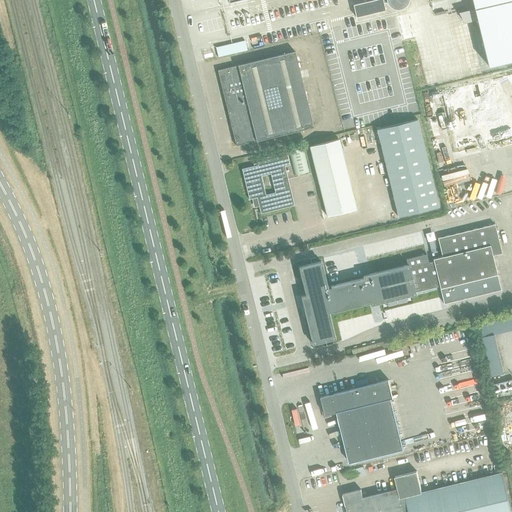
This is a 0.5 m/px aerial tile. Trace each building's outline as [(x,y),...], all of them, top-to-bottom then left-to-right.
[(511,0),(228,0),(229,2),(238,0),(471,0),(488,66),(511,59),(511,0)] [(382,0),(370,0),(352,4),(356,17),(385,10),(382,0)] [(416,14),(404,17),(408,34),(420,31),(416,14)] [(220,56),(235,52),(236,53),(250,50),(247,38),(217,45),(220,56)] [(217,70),(236,146),(313,127),(294,52),(217,70)] [(426,72),(437,70),(434,56),(423,58),(426,72)] [(442,91),(456,148),(479,143),(480,147),(485,145),(484,141),(511,134),(511,74),(491,79),(491,80),(471,85),(471,84),(442,91)] [(423,96),(434,137),(440,136),(430,94),(423,96)] [(417,119),(377,129),(398,217),(439,207),(417,119)] [(309,146),(327,216),(356,209),(339,139),(309,146)] [(444,143),(438,145),(439,152),(446,150),(444,143)] [(288,152),(294,175),(309,172),(303,148),(288,152)] [(289,165),(286,152),(256,159),(258,165),(241,169),(249,199),(253,198),(254,205),(258,204),(260,211),(260,214),(294,205),(284,166),(289,165)] [(298,267),(305,296),(301,298),(303,306),(312,345),(335,339),(329,314),(376,302),(376,304),(416,295),(415,292),(439,286),(443,304),(501,290),(492,256),(501,254),(494,225),(437,239),(441,257),(432,259),(432,261),(428,263),(426,254),(405,259),(407,265),(369,275),(370,277),(327,287),(321,262),(298,267)] [(511,316),(484,322),(495,376),(507,374),(500,342),(511,339),(511,338),(511,336),(511,335),(511,316)] [(419,342),(410,344),(412,353),(421,351),(419,342)] [(511,379),(494,384),(497,396),(511,392),(511,379)] [(337,412),(349,463),(404,449),(391,399),(393,398),(389,380),(321,397),(324,410),(325,410),(326,415),(330,414),(337,412)] [(347,511),(511,511),(502,473),(422,492),(417,471),(395,477),(398,489),(363,497),(361,489),(343,494),(347,511)]
